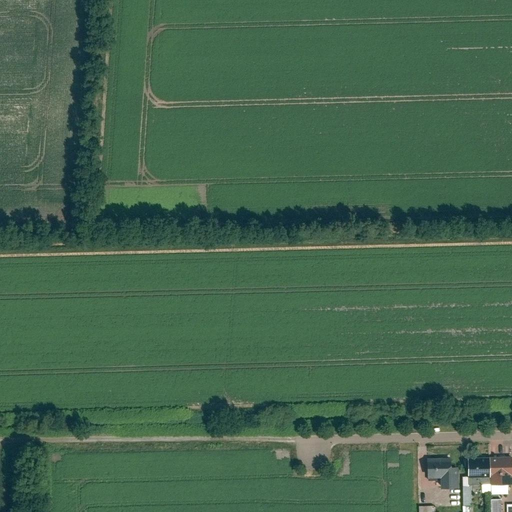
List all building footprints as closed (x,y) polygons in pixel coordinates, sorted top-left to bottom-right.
[(492,475),(492,483),(511,482),(511,455),(491,456),(492,475)] [(492,475),(491,456),(470,457),(471,476),(492,475)] [(454,467),(454,457),(430,458),(430,477),(444,476),(444,487),(462,487),(461,467),(454,467)] [(474,504),(473,485),(465,486),(465,505),(474,504)] [(501,511),(502,499),(492,499),(491,511),(501,511)]
